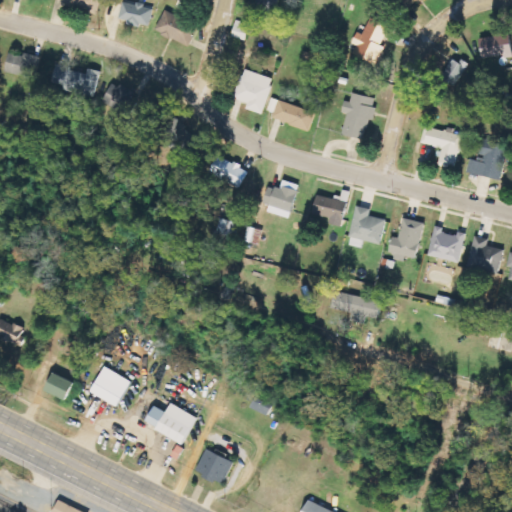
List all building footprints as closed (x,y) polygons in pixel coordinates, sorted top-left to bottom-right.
[(60,0),(60,3),(100,12),(102,0),(60,0)] [(278,14),(280,0),(260,0),(258,10),(278,14)] [(150,27),(154,7),(123,2),(120,21),(150,27)] [(199,26),(166,10),(157,31),(189,46),(199,26)] [(365,35),(359,32),(354,44),(358,46),(354,55),(378,65),(386,47),(383,46),(391,26),(371,18),(365,35)] [(511,56),(511,34),(481,38),(483,60),(511,56)] [(36,79),(42,57),(25,52),(24,56),(11,53),(6,72),(36,79)] [(441,78),(455,87),(469,65),(455,56),(441,78)] [(89,71),(57,67),(55,83),(66,84),(65,92),(98,96),(101,70),(89,69),(89,71)] [(274,77),(245,70),(237,100),(249,103),(248,110),(265,114),(274,77)] [(138,92),(114,82),(105,103),(129,113),(138,92)] [(348,114),(344,135),(368,140),(376,98),(353,93),(351,102),(346,101),(344,113),(348,114)] [(274,119),(311,131),(317,112),(280,100),(274,119)] [(185,156),(199,136),(175,119),(161,139),(185,156)] [(457,169),(464,135),(426,127),(423,144),(445,148),(441,166),(457,169)] [(471,159),(468,173),(504,179),(510,144),(482,139),(478,160),(471,159)] [(241,188),(250,170),(220,156),(211,173),(241,188)] [(265,205),(293,212),(299,192),(270,184),(265,205)] [(343,224),(349,203),(319,195),(314,216),(343,224)] [(371,217),(373,209),(358,206),(350,246),(363,248),(365,241),(382,245),(387,220),(371,217)] [(426,223),(405,218),(400,238),(394,237),(390,257),(406,261),(407,257),(418,260),(426,223)] [(240,222),(221,219),(218,240),(237,243),(240,222)] [(462,263),(467,235),(435,229),(430,257),(462,263)] [(500,273),(505,250),(489,247),(491,239),(476,236),(469,266),(500,273)] [(367,317),(380,319),(383,300),(336,293),(334,309),(353,312),(352,321),(366,323),(367,317)] [(29,330),(5,319),(0,328),(0,335),(21,345),(29,330)] [(132,380),(104,367),(92,395),(120,407),(132,380)] [(77,384),(55,373),(47,390),(68,401),(77,384)] [(268,416),(272,407),(254,399),(250,408),(268,416)] [(198,416),(172,405),(169,412),(156,407),(147,426),(187,442),(198,416)] [(224,485),(235,462),(208,449),(197,472),(224,485)] [(85,511),(61,500),(55,511),(85,511)] [(305,511),(333,511),(309,502),(305,511)]
